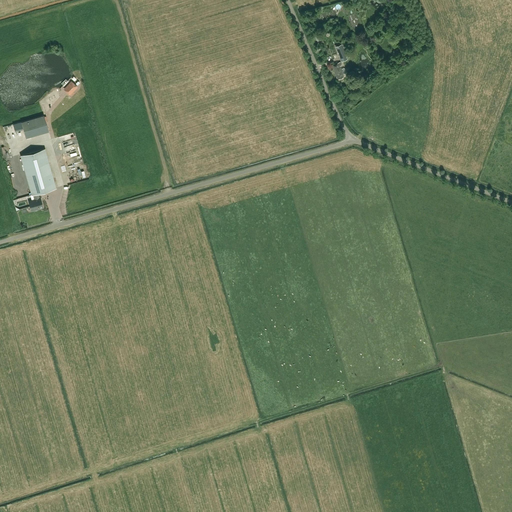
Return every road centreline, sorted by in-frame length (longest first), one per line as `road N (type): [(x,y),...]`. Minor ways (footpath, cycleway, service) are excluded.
road 1 (unclassified): [(0,242),(351,137)]
road 2 (unclassified): [(511,202),(351,137)]
road 3 (unclassified): [(351,137),(287,0)]
